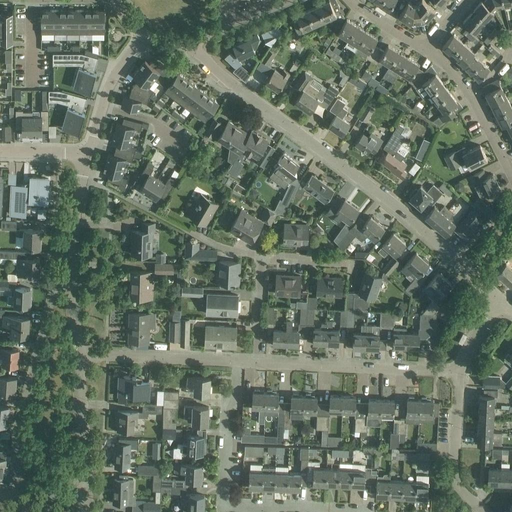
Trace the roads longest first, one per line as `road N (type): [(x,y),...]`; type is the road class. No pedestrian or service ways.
road 1 (unclassified): [(469,271),(190,47)]
road 2 (residential): [(14,495),(15,432),(54,286),(71,285)]
road 3 (residential): [(460,372),(257,363)]
road 4 (unclassified): [(511,177),(473,101),(425,51)]
road 5 (residential): [(237,361),(85,355)]
road 6 (residential): [(483,511),(456,478),(460,372)]
road 7 (residential): [(223,505),(225,412),(236,395),(237,361)]
road 8 (residential): [(86,496),(79,377),(85,355)]
road 9 (residential): [(87,155),(109,83),(150,39)]
road 10 (residential): [(71,285),(72,220),(87,155)]
road 11 (residential): [(350,511),(223,505)]
